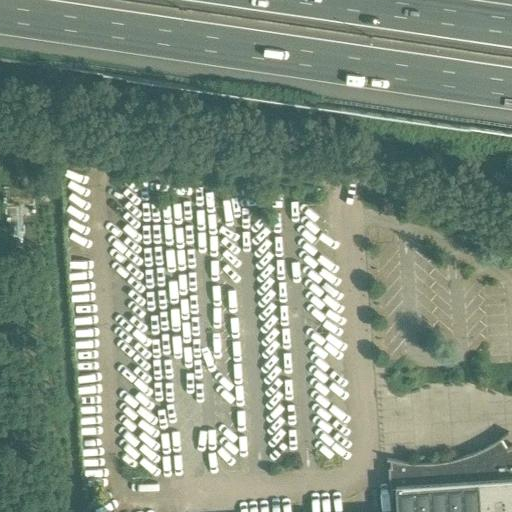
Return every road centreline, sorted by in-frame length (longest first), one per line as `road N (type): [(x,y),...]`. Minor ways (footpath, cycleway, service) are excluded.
road 1 (unclassified): [(0,127),(358,178),(448,205),(511,240)]
road 2 (motorway): [(0,15),(511,89)]
road 3 (motorway): [(511,30),(315,0)]
